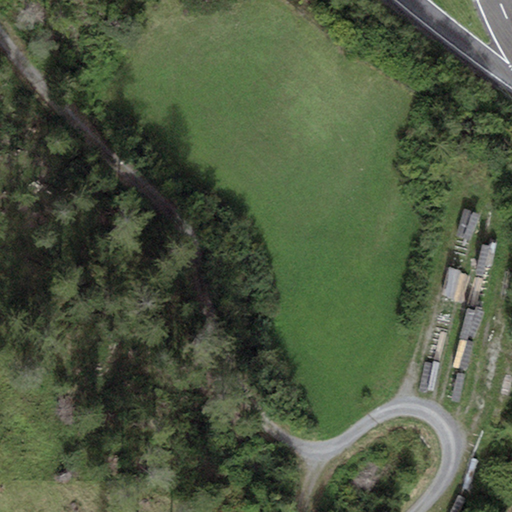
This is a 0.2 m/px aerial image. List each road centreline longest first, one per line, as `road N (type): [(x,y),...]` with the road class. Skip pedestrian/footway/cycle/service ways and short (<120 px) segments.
road 1 (track): [(414,511),(450,461),(439,421),(417,408),(383,412),(314,455),(285,439),(232,377),(187,234),(59,108),(0,35)]
road 2 (primary): [(407,0),(511,75)]
